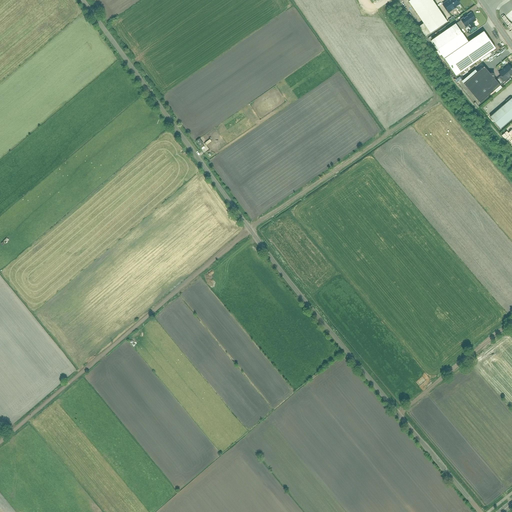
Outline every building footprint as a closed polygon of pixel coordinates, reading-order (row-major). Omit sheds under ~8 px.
[(432,0),(411,0),(409,2),(412,6),(428,29),(431,33),(447,22),(432,0)] [(460,4),(457,0),(449,0),(443,4),(449,12),(456,8),(456,6),(460,4)] [(475,26),(473,22),(476,20),(471,13),(461,20),(432,40),(456,75),(496,49),(484,32),(468,42),(460,30),(468,25),(470,29),(475,26)] [(511,74),(511,68),(509,65),(503,70),(499,73),(503,77),(501,79),(504,82),(505,80),(506,81),(510,77),(511,74)] [(480,103),(500,85),(494,78),(495,74),(490,74),(484,67),(464,84),(480,103)] [(511,97),(510,98),(507,100),(507,102),(490,117),(501,129),(511,119),(511,97)] [(511,136),(507,131),(502,135),(511,146),(511,145),(511,136)]
